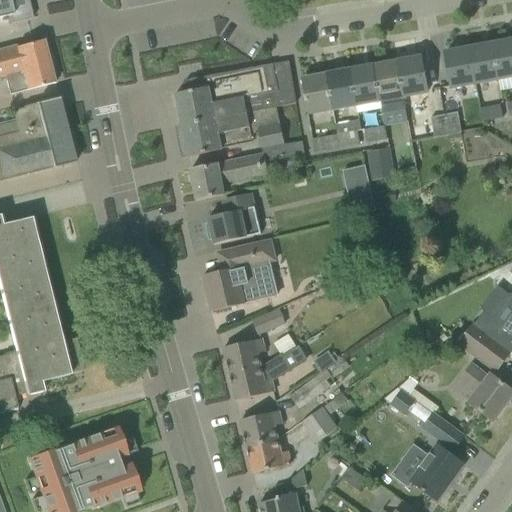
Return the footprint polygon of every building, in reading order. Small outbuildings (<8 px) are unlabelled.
[(0,0),(0,18),(10,16),(12,24),(30,20),(33,19),(28,0),(0,0)] [(0,77),(5,77),(10,95),(27,90),(27,91),(36,89),(46,86),(55,84),(44,41),(38,42),(35,43),(25,46),(17,48),(16,46),(0,50),(0,77)] [(511,41),(493,45),(499,78),(511,75),(511,41)] [(493,45),(469,50),(476,83),(499,78),(493,45)] [(469,50),(445,54),(451,87),(476,83),(469,50)] [(422,58),(397,63),(403,96),(428,91),(422,58)] [(175,95),(182,126),(276,108),(297,104),(289,62),(191,81),(193,92),(182,94),(175,95)] [(397,63),(374,67),(380,100),(383,115),(406,110),(403,96),(397,63)] [(374,67),(350,72),(356,104),(355,105),(357,113),(381,109),(379,100),(380,100),(374,67)] [(350,72),(327,76),(333,109),(355,105),(356,104),(350,72)] [(327,76),(303,80),(309,113),(333,109),(327,76)] [(181,88),(182,94),(193,92),(191,81),(185,82),(181,88)] [(0,182),(76,163),(59,98),(23,108),(23,109),(12,112),(13,115),(0,118),(0,182)] [(500,106),(480,110),(483,123),(503,119),(500,106)] [(182,126),(188,158),(252,145),(251,140),(259,138),(261,151),(283,146),(276,108),(182,126)] [(457,114),(444,117),(448,136),(461,134),(457,114)] [(444,117),(431,119),(432,129),(434,139),(448,136),(444,117)] [(359,121),(336,125),(338,136),(340,150),(359,146),(357,133),(361,132),(359,121)] [(364,131),(366,144),(387,140),(385,127),(364,131)] [(338,136),(312,141),(314,154),(340,150),(338,136)] [(388,147),(365,152),(372,180),(395,175),(388,147)] [(190,175),(190,178),(190,181),(191,183),(192,186),(194,188),(197,202),(224,196),(222,184),(269,175),(266,163),(264,155),(262,155),(190,170),(191,173),(190,175)] [(213,241),(215,246),(261,235),(251,195),(227,200),(231,214),(208,219),(210,225),(206,225),(209,242),(213,241)] [(0,292),(15,353),(26,394),(26,397),(43,392),(41,383),(70,376),(70,375),(84,371),(76,339),(62,343),(30,219),(1,226),(0,221),(0,292)] [(228,271),(203,277),(211,313),(231,308),(275,298),(271,280),(267,265),(276,263),(271,242),(224,253),(228,271)] [(392,261),(377,268),(388,291),(403,284),(392,261)] [(483,312),(474,324),(505,347),(504,349),(511,354),(511,353),(511,294),(510,296),(493,319),(483,312)] [(252,323),(257,335),(284,324),(279,312),(252,323)] [(474,324),(458,344),(496,373),(511,354),(504,349),(505,347),(474,324)] [(261,340),(224,349),(230,375),(260,368),(257,355),(264,353),(261,340)] [(328,352),(313,362),(320,373),(321,375),(327,371),(336,364),(335,363),(328,352)] [(0,417),(18,413),(14,397),(26,394),(15,353),(0,356),(0,417)] [(260,368),(230,375),(236,402),(274,393),(271,384),(290,372),(281,356),(260,368)] [(336,364),(327,371),(330,376),(332,379),(349,368),(346,365),(343,359),(336,364)] [(473,364),(462,379),(478,391),(469,402),(468,403),(477,410),(493,422),(511,397),(511,391),(490,375),(489,376),(473,364)] [(396,389),(433,416),(438,409),(413,391),(418,384),(410,378),(396,389)] [(422,429),(454,452),(464,437),(433,416),(396,389),(383,400),(405,416),(407,413),(425,426),(422,429)] [(336,399),(342,407),(348,403),(342,395),(336,399)] [(323,408),(300,424),(315,446),(338,430),(323,408)] [(278,413),(241,422),(247,448),(277,441),(273,427),(281,425),(278,413)] [(60,447),(27,459),(46,511),(82,511),(82,510),(92,507),(93,509),(140,492),(130,463),(120,467),(117,459),(127,455),(117,427),(70,444),(70,446),(60,449),(60,447)] [(277,441),(247,448),(253,475),(290,466),(287,453),(280,454),(277,441)] [(437,446),(410,483),(437,502),(463,465),(437,446)] [(349,468),(340,480),(342,481),(358,492),(366,481),(366,480),(349,468)] [(290,483),(291,490),(307,487),(304,470),(290,483)] [(278,501),(259,505),(260,511),(304,511),(304,508),(300,509),(297,494),(278,499),(278,501)]
